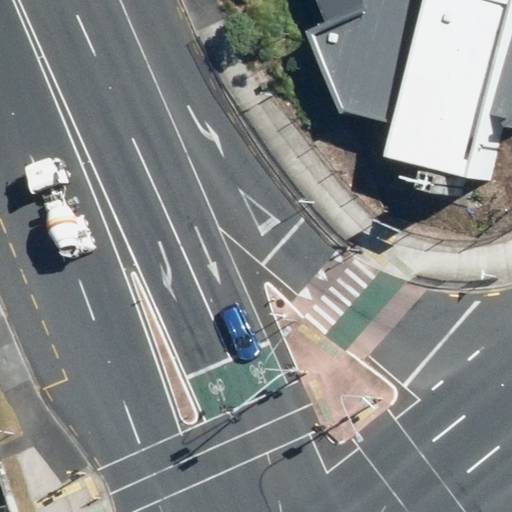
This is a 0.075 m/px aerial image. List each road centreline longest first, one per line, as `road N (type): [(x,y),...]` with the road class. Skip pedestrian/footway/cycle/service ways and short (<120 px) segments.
road 1 (primary): [(25,12),(321,272),(382,313),(439,333),(511,342)]
road 2 (secondary): [(25,12),(242,511)]
